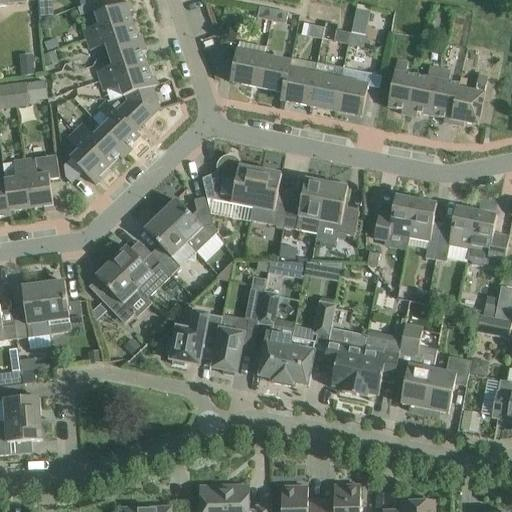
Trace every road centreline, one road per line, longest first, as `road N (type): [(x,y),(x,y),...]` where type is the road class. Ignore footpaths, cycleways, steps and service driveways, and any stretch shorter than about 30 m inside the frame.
road 1 (residential): [(511,456),(474,463),(305,424),(208,424)]
road 2 (residential): [(211,129),(385,163),(479,168),(511,158)]
road 3 (residential): [(0,253),(79,244),(211,129)]
road 4 (residential): [(75,468),(69,394),(83,373),(197,389),(208,424)]
road 5 (residential): [(208,424),(75,468)]
road 6 (residential): [(211,129),(171,0)]
